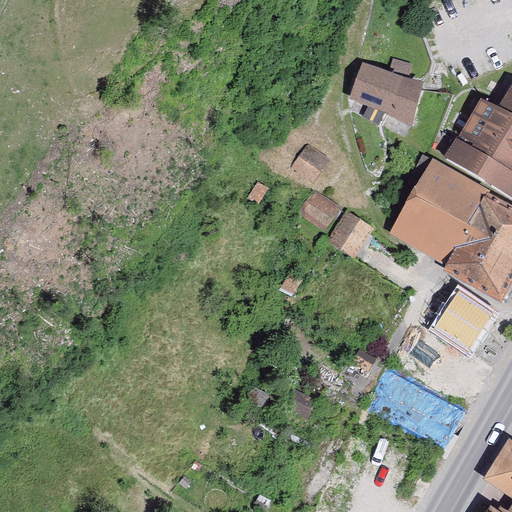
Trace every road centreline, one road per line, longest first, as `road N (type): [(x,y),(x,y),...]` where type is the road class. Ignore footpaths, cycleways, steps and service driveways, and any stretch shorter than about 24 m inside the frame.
road 1 (track): [(388,240),(340,121),(363,0)]
road 2 (secondary): [(444,511),(511,390)]
